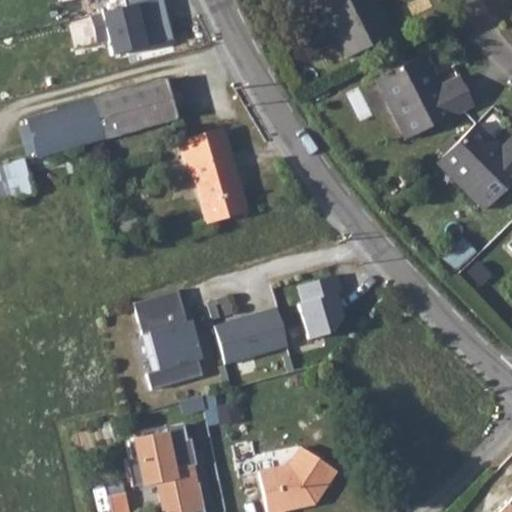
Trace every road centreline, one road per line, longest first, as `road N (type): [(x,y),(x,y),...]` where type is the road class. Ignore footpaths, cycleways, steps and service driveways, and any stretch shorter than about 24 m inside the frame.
road 1 (residential): [(511,386),(370,237),(293,137),(223,0)]
road 2 (unknown): [(237,27),(0,107)]
road 3 (unknown): [(370,237),(192,284)]
road 4 (unclassified): [(511,394),(484,458),(425,511)]
